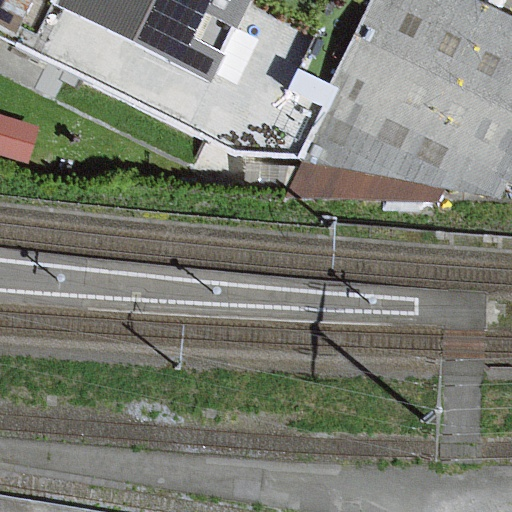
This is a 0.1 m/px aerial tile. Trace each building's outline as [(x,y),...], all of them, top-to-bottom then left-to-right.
[(0,0),(0,42),(7,45),(29,0),(0,0)] [(51,0),(24,58),(237,160),(293,163),(372,0),(51,0)] [(511,27),(456,0),(372,0),(293,163),(440,195),(491,207),(502,188),(511,192),(511,27)] [(37,130),(0,119),(0,159),(26,167),(37,130)] [(440,195),(293,163),(282,201),(435,208),(440,195)]
